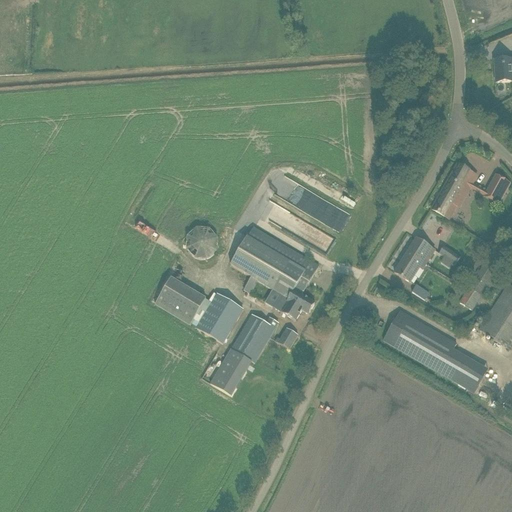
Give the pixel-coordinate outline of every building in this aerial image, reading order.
[(495,62),(497,84),(507,83),(511,82),(511,60),(505,61),(495,62)] [(431,211),(440,216),(448,221),(469,184),(472,186),(477,177),(457,166),(431,211)] [(344,211),(291,182),(282,199),(335,229),(344,211)] [(501,193),(492,188),(488,194),(498,200),(501,193)] [(335,238),(287,215),(280,229),(328,252),(335,238)] [(243,245),(230,267),(251,279),(272,291),(265,304),(296,322),(302,312),(308,316),(315,304),(302,296),(319,267),(310,262),(253,229),(244,246),(243,245)] [(218,240),(209,231),(197,230),(187,238),(186,251),(194,261),(206,261),(217,253),(218,240)] [(394,274),(410,284),(426,259),(429,261),(434,252),(416,240),(394,274)] [(444,258),(440,263),(449,269),(452,264),(456,266),(460,259),(444,248),(439,255),(444,258)] [(459,304),(474,314),(503,269),(487,260),(459,304)] [(412,293),(426,301),(430,294),(416,285),(412,293)] [(479,331),(510,352),(511,348),(511,287),(508,286),(479,331)] [(259,299),(261,293),(253,289),(251,295),(259,299)] [(197,330),(223,346),(243,312),(216,297),(197,330)] [(383,342),(391,347),(466,390),(479,368),(452,353),(456,345),(409,317),(400,312),(383,342)] [(225,360),(210,385),(231,398),(251,363),(254,365),(279,324),(270,319),(269,319),(266,325),(252,316),(231,350),(225,360)] [(275,343),(289,351),(298,336),(286,329),(280,340),(277,338),(275,343)]
